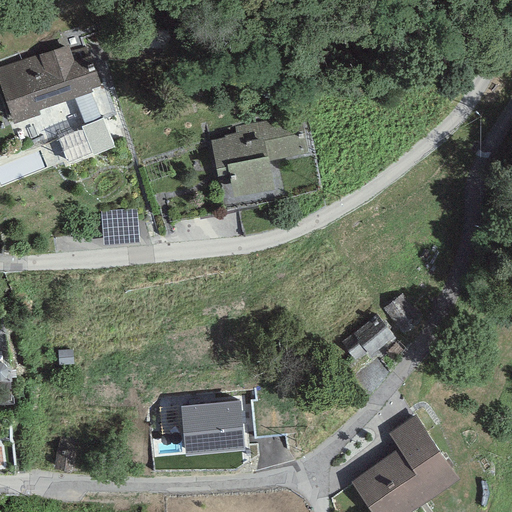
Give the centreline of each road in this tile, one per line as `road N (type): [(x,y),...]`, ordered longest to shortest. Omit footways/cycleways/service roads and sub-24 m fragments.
road 1 (residential): [(0,485),(272,483),(316,466),(430,332),(459,270),(476,173),(511,112)]
road 2 (residential): [(511,39),(411,157),(350,201),(280,236),(0,263)]
